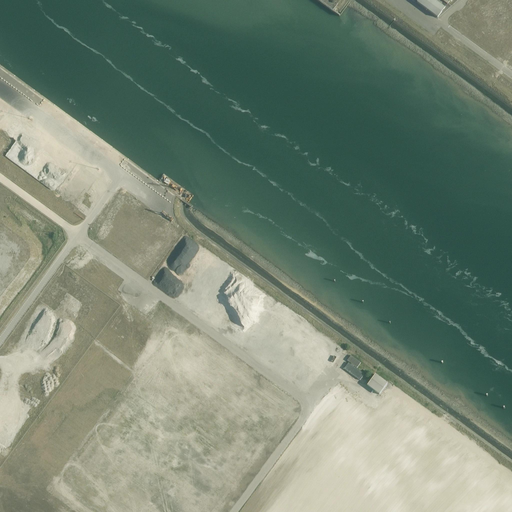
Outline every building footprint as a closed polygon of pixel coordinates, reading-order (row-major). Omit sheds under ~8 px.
[(437,18),(445,8),(433,0),(418,0),(416,3),(437,18)] [(141,201),(115,243),(131,253),(138,249),(140,247),(137,243),(141,244),(139,242),(136,241),(135,243),(136,244),(125,237),(128,235),(130,232),(128,231),(132,225),(135,226),(138,224),(140,228),(157,233),(159,230),(158,228),(155,227),(152,231),(149,229),(151,225),(149,221),(150,219),(154,220),(159,213),(155,208),(156,205),(141,201)] [(170,287),(191,303),(201,290),(198,290),(200,287),(206,288),(203,277),(200,276),(202,265),(210,259),(215,266),(210,262),(210,265),(207,263),(207,266),(210,267),(211,263),(214,267),(221,265),(207,254),(206,257),(204,257),(206,247),(188,244),(187,249),(185,248),(180,277),(175,276),(174,279),(166,281),(170,287)] [(141,263),(140,265),(147,271),(149,269),(141,263)] [(276,314),(284,316),(286,310),(278,308),(276,314)] [(60,313),(67,319),(71,314),(64,309),(60,313)] [(310,321),(305,326),(309,330),(314,325),(310,321)] [(141,341),(147,332),(142,328),(136,337),(141,341)] [(158,354),(165,344),(157,338),(134,371),(146,379),(151,372),(148,371),(155,361),(158,363),(162,357),(158,354)] [(302,357),(319,368),(325,359),(308,348),(302,357)] [(121,355),(112,368),(123,375),(126,372),(124,371),(130,361),(121,355)] [(357,368),(360,363),(350,356),(346,361),(352,364),(351,365),(348,363),(344,369),(359,380),(364,374),(353,366),(354,366),(357,368)] [(299,378),(304,371),(300,368),(295,374),(299,378)] [(379,394),(387,383),(374,373),(366,385),(379,394)] [(33,459),(60,418),(50,411),(23,453),(33,459)] [(70,453),(81,435),(78,433),(80,431),(70,424),(56,445),(55,446),(47,458),(46,459),(42,464),(46,469),(48,470),(55,464),(60,456),(63,454),(66,456),(70,453)] [(450,437),(450,438),(452,436),(446,431),(441,436),(446,441),(450,437)] [(432,437),(428,445),(443,453),(443,452),(442,451),(442,450),(438,448),(440,444),(442,445),(443,443),(441,441),(442,439),(436,436),(435,438),(432,437)] [(454,437),(449,443),(454,446),(458,441),(454,437)] [(474,453),(481,458),(485,453),(479,447),(474,453)] [(0,496),(21,509),(26,500),(0,484),(0,496)]
